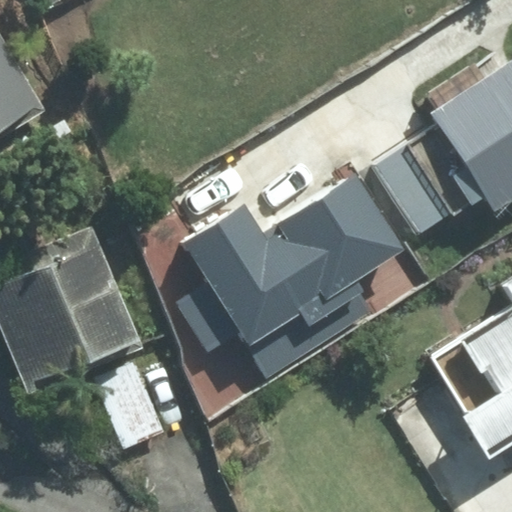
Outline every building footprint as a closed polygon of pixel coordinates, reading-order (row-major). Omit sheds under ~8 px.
[(511,200),(511,65),(363,160),(410,233),(459,202),(474,225),(511,200)] [(0,136),(27,122),(0,72),(0,136)] [(232,244),(199,209),(166,240),(199,275),(232,244)] [(81,238),(0,269),(0,373),(10,399),(127,353),(81,238)] [(511,299),(403,362),(461,463),(511,434),(511,299)] [(137,366),(86,382),(111,459),(154,446),(137,366)]
